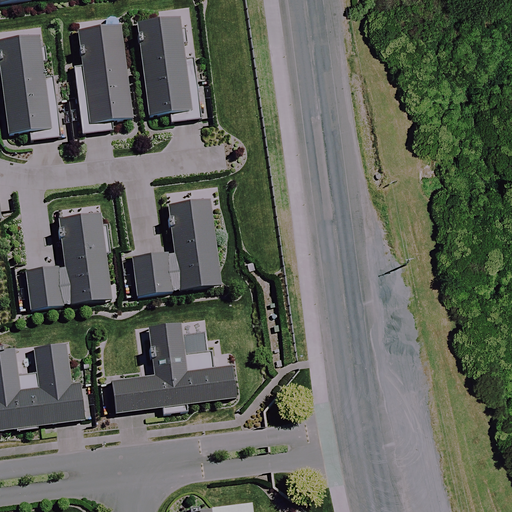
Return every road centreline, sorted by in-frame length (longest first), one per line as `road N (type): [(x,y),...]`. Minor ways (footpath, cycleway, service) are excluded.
road 1 (tertiary): [(307,0),(364,422)]
road 2 (residential): [(369,457),(132,479)]
road 3 (residential): [(129,452),(364,422)]
road 4 (residential): [(132,479),(0,497)]
road 5 (residential): [(0,470),(129,452)]
